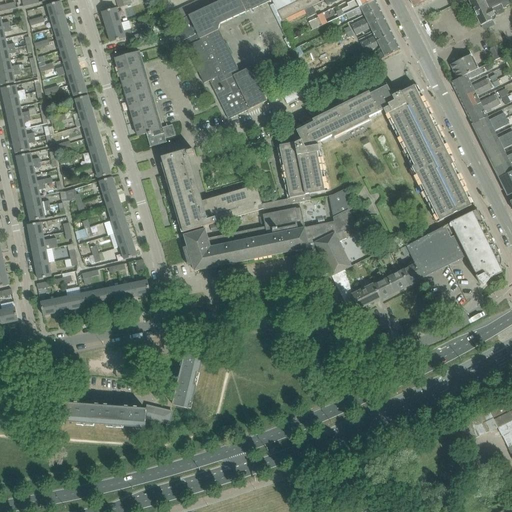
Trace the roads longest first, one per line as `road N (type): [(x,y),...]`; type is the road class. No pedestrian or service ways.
road 1 (secondary): [(231,475),(399,411),(511,354)]
road 2 (secondary): [(219,454),(93,491),(0,507)]
road 3 (unclassified): [(37,347),(65,394),(149,401),(168,321)]
road 4 (tertiary): [(511,239),(422,55)]
road 5 (unclassified): [(162,284),(207,276),(209,288),(287,272),(283,332)]
road 6 (residential): [(37,347),(0,157)]
road 7 (secondary): [(387,387),(219,454)]
road 8 (residential): [(128,158),(81,0)]
road 9 (unclassified): [(489,301),(418,339),(345,338)]
road 10 (secondary): [(511,318),(387,387)]
road 11 (unclassified): [(168,321),(37,347)]
road 12 (residential): [(162,284),(128,158)]
